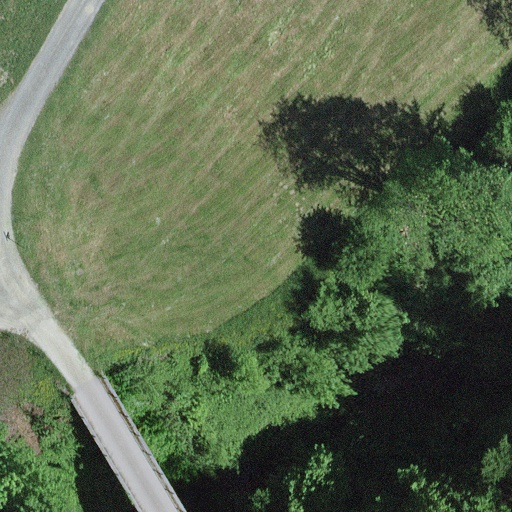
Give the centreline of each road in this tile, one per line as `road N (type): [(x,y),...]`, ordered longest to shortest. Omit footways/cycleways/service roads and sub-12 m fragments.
road 1 (track): [(0,264),(161,511)]
road 2 (track): [(87,0),(0,158)]
